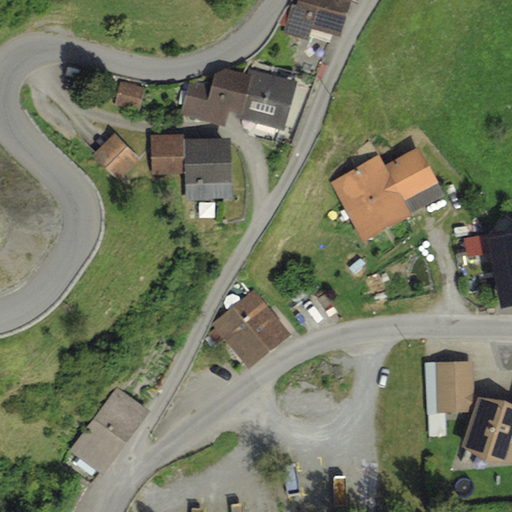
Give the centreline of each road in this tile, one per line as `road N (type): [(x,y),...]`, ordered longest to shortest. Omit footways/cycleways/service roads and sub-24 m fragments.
road 1 (residential): [(110,511),(122,488),(166,446),(298,353),(378,327),(511,327)]
road 2 (residential): [(0,92),(14,56),(48,46),(158,70),(191,66),(249,34),(281,0)]
road 3 (residential): [(0,319),(34,305),(60,275),(78,241),(82,208),(0,102)]
